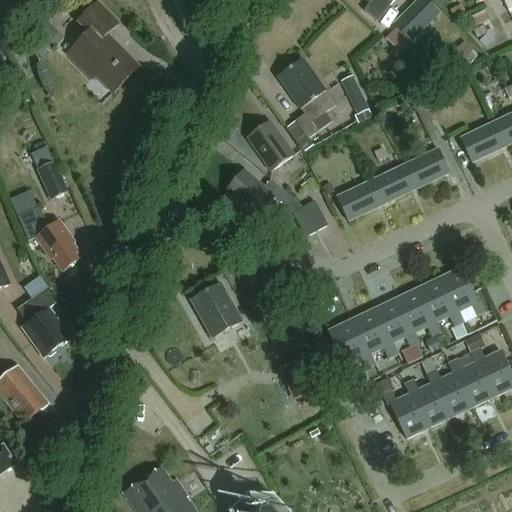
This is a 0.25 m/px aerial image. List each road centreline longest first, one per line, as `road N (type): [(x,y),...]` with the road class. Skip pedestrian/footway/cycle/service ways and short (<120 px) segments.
road 1 (residential): [(478,215),(342,272),(155,219)]
road 2 (secondary): [(64,511),(155,219)]
road 3 (residential): [(350,426),(389,503),(511,443)]
road 4 (secondary): [(155,219),(211,80)]
